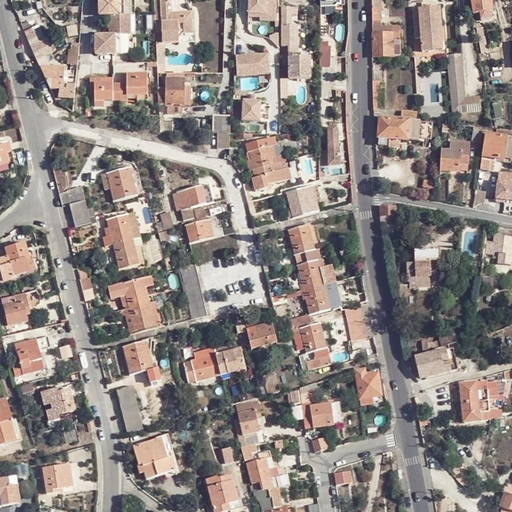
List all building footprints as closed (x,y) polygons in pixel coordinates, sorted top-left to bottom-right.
[(110,17),(126,16),(126,0),(99,0),(100,17),(110,17)] [(133,16),(138,16),(137,0),(126,0),(126,16),(133,16)] [(161,0),(162,22),(172,22),(171,0),(161,0)] [(250,0),(250,14),(268,16),(269,0),(250,0)] [(494,12),(492,0),(472,0),(475,14),(480,14),(481,22),(492,20),(491,12),(494,12)] [(312,60),(302,60),(298,60),(298,54),(298,26),(293,25),(293,15),(299,15),(299,7),(282,6),(282,46),(290,46),(289,80),(311,80),(312,60)] [(382,22),(381,9),(371,9),(372,22),(382,22)] [(425,52),(437,52),(437,45),(443,44),(444,44),(443,30),(437,31),(435,9),(416,10),(418,39),(424,39),(425,52)] [(132,35),(133,16),(126,16),(110,17),(109,36),(121,35),(130,35),(132,35)] [(29,19),(21,23),(31,47),(40,43),(29,19)] [(162,22),(163,43),(176,43),(186,42),(185,21),(172,22),(162,22)] [(372,22),(373,57),(402,57),(401,40),(393,40),(394,37),(401,37),(401,27),(382,27),(382,22),(372,22)] [(109,36),(97,36),(96,56),(120,56),(121,35),(109,36)] [(130,35),(121,35),(120,56),(129,56),(130,35)] [(31,47),(38,61),(55,54),(49,39),(40,43),(31,47)] [(163,51),(176,51),(176,43),(163,43),(163,51)] [(319,47),(319,69),(328,69),(328,48),(319,47)] [(79,65),(80,49),(74,48),(73,55),(71,55),(70,66),(78,65),(79,65)] [(482,112),(481,102),(480,98),(465,100),(461,54),(455,55),(448,56),(452,114),(482,112)] [(261,55),(253,56),(255,75),(261,74),(261,55)] [(242,56),(237,56),(238,75),(255,75),(253,56),(242,56)] [(422,58),(415,58),(416,74),(422,73),(423,74),(422,58)] [(41,69),(50,89),(60,89),(65,89),(65,85),(65,69),(41,69)] [(120,86),(119,101),(127,101),(127,95),(137,96),(148,96),(148,74),(127,74),(126,86),(120,86)] [(167,87),(160,87),(160,105),(167,105),(167,107),(168,107),(168,114),(182,114),(182,106),(185,106),(185,104),(185,87),(185,78),(167,78),(167,87)] [(103,101),(119,101),(120,86),(113,86),(113,79),(89,79),(89,88),(94,89),(94,95),(94,101),(103,101)] [(60,97),(75,99),(77,87),(65,85),(65,89),(60,89),(60,97)] [(243,101),(242,122),(263,123),(264,102),(243,101)] [(403,119),(419,121),(419,111),(404,110),(403,119)] [(213,132),(231,132),(232,115),(214,115),(213,132)] [(403,119),(380,117),(377,138),(380,138),(379,145),(387,146),(388,138),(418,141),(418,138),(420,121),(419,121),(403,119)] [(431,139),(433,122),(420,121),(418,138),(431,139)] [(483,127),(471,126),(470,142),(481,143),(483,127)] [(338,132),(329,132),(329,166),(338,166),(338,132)] [(231,134),(217,134),(217,150),(230,150),(231,134)] [(485,134),(482,155),(494,157),(504,158),(507,137),(485,134)] [(249,153),(252,152),(274,147),(273,139),(246,145),(248,153),(249,153)] [(451,142),(451,150),(461,151),(460,164),(467,164),(468,143),(451,142)] [(0,174),(5,174),(4,171),(9,170),(5,157),(10,155),(6,144),(0,145),(0,174)] [(249,171),(253,170),(279,164),(278,159),(285,158),(282,146),(274,147),(252,152),(249,153),(251,160),(247,161),(249,171)] [(441,150),(440,171),(459,171),(460,164),(461,151),(451,150),(441,150)] [(13,169),(10,155),(5,157),(9,170),(13,169)] [(494,157),(482,155),(480,170),(492,172),(494,157)] [(279,164),(253,170),(255,179),(252,180),(255,192),(271,189),(271,185),(283,182),(291,180),(288,170),(281,172),(279,164)] [(113,202),(114,202),(138,197),(132,167),(107,173),(113,202)] [(182,213),(195,209),(216,203),(211,184),(177,193),(182,213)] [(312,187),(316,205),(320,204),(317,185),(312,187)] [(68,192),(58,194),(62,207),(70,205),(86,201),(82,186),(73,189),(69,190),(68,190),(68,192)] [(286,212),(288,220),(318,213),(316,205),(312,187),(286,193),(290,211),(286,212)] [(399,187),(398,194),(410,196),(411,189),(399,187)] [(466,203),(473,204),(475,192),(467,191),(466,203)] [(88,209),(86,201),(70,205),(72,213),(88,209)] [(397,222),(396,206),(379,207),(379,223),(397,222)] [(74,220),(90,216),(88,209),(72,213),(74,220)] [(162,215),(163,222),(165,229),(165,230),(174,227),(171,213),(162,215)] [(106,220),(112,245),(134,240),(128,214),(106,220)] [(76,228),(92,224),(90,218),(90,216),(74,220),(76,228)] [(190,244),(191,244),(223,236),(221,227),(218,228),(216,219),(186,226),(190,244)] [(305,252),(316,250),(310,226),(288,231),(294,255),(305,252)] [(487,242),(485,255),(494,256),(495,252),(501,253),(499,264),(511,266),(511,260),(511,238),(495,236),(494,243),(487,242)] [(134,240),(112,245),(119,271),(141,265),(134,240)] [(4,250),(0,250),(0,274),(2,281),(13,279),(12,276),(33,270),(30,257),(28,257),(23,242),(3,247),(4,250)] [(439,249),(415,251),(417,279),(418,285),(418,288),(430,287),(430,277),(438,276),(437,261),(440,261),(439,249)] [(308,262),(318,259),(316,250),(305,252),(308,262)] [(296,265),(308,262),(305,252),(294,255),(296,265)] [(302,284),(303,291),(325,286),(339,282),(336,272),(323,275),(320,267),(318,259),(308,262),(296,265),(302,284)] [(180,267),(180,269),(182,275),(197,272),(195,264),(180,267)] [(78,272),(81,280),(88,279),(86,271),(78,272)] [(184,283),(199,279),(197,272),(182,275),(184,283)] [(482,276),(480,288),(492,288),(493,277),(482,276)] [(128,309),(151,303),(146,284),(151,283),(150,277),(123,284),(125,295),(128,309)] [(88,279),(81,280),(83,292),(90,290),(88,279)] [(186,290),(200,287),(199,279),(184,283),(186,290)] [(105,300),(114,298),(125,295),(123,284),(102,289),(105,300)] [(303,291),(305,298),(309,316),(331,310),(325,286),(303,291)] [(187,298),(203,294),(200,287),(186,290),(186,295),(187,298)] [(187,298),(189,304),(204,301),(203,294),(187,298)] [(25,295),(14,297),(15,304),(3,307),(7,326),(26,322),(24,310),(28,309),(25,295)] [(114,298),(117,312),(124,310),(128,309),(125,295),(114,298)] [(189,304),(191,312),(206,308),(204,301),(189,304)] [(156,302),(151,303),(157,328),(161,327),(156,302)] [(157,328),(151,303),(128,309),(124,310),(125,315),(130,314),(134,333),(157,328)] [(346,309),(352,341),(365,339),(359,307),(346,309)] [(191,312),(192,319),(208,316),(206,308),(191,312)] [(295,328),(298,328),(305,326),(303,318),(293,320),(295,328)] [(277,344),(275,335),(272,323),(255,327),(254,321),(245,324),(252,350),(277,344)] [(321,323),(299,329),(306,354),(328,348),(321,323)] [(325,323),(321,323),(328,348),(331,347),(325,323)] [(441,348),(457,343),(455,335),(439,340),(441,348)] [(36,340),(14,347),(23,375),(44,370),(36,340)] [(149,340),(122,347),(130,376),(155,370),(149,340)] [(228,352),(226,346),(214,349),(216,355),(222,376),(247,370),(241,348),(235,349),(228,352)] [(349,353),(352,362),(368,357),(366,349),(349,353)] [(458,370),(453,349),(417,358),(421,378),(458,370)] [(190,384),(222,376),(216,355),(184,363),(190,384)] [(302,372),(310,370),(307,358),(305,359),(304,355),(299,356),(302,372)] [(359,369),(354,370),(358,392),(360,400),(373,397),(382,396),(378,375),(366,377),(361,378),(359,369)] [(276,373),(264,374),(265,391),(277,391),(276,373)] [(480,421),(475,382),(458,384),(462,424),(480,421)] [(31,383),(15,387),(18,397),(33,393),(31,383)] [(72,384),(47,391),(50,404),(54,417),(75,412),(71,399),(76,398),(72,384)] [(135,393),(133,386),(116,390),(118,397),(135,393)] [(50,404),(47,391),(41,393),(44,405),(50,404)] [(298,391),(290,392),(292,405),(299,404),(298,391)] [(120,405),(136,400),(135,393),(118,397),(120,405)] [(360,400),(360,406),(374,403),(373,397),(360,400)] [(120,405),(122,413),(138,408),(136,400),(120,405)] [(5,401),(0,402),(0,444),(14,440),(10,421),(11,421),(5,401)] [(301,403),(305,429),(312,428),(309,406),(308,402),(301,403)] [(336,402),(309,406),(312,428),(339,425),(336,402)] [(247,413),(258,410),(257,403),(246,405),(247,413)] [(237,407),(241,426),(243,436),(262,431),(261,423),(264,422),(264,418),(260,419),(258,410),(247,413),(246,405),(237,407)] [(124,419),(140,415),(138,408),(122,413),(124,419)] [(124,419),(126,427),(142,422),(140,415),(124,419)] [(59,418),(48,421),(50,429),(60,427),(59,418)] [(127,433),(144,429),(142,422),(126,427),(127,433)] [(75,427),(79,444),(87,442),(82,425),(75,427)] [(74,432),(63,435),(66,445),(77,443),(74,432)] [(167,454),(171,453),(167,434),(162,435),(167,454)] [(311,443),(315,453),(327,449),(324,439),(311,443)] [(143,465),(145,473),(147,480),(175,472),(172,459),(167,460),(162,440),(133,448),(138,465),(138,466),(143,465)] [(221,448),(222,462),(231,461),(230,447),(221,448)] [(263,490),(277,488),(288,486),(283,465),(274,468),(269,451),(258,453),(260,461),(265,459),(271,479),(261,482),(263,490)] [(253,484),(261,482),(271,479),(265,459),(260,461),(247,464),(253,484)] [(69,466),(43,470),(47,495),(62,493),(62,490),(72,488),(69,466)] [(454,474),(460,486),(471,481),(465,469),(454,474)] [(333,472),(335,485),(350,482),(348,470),(333,472)] [(206,479),(213,510),(226,507),(227,510),(238,507),(230,475),(217,478),(216,476),(206,479)] [(13,478),(0,479),(0,499),(0,500),(1,506),(17,504),(13,478)] [(511,511),(511,485),(507,483),(503,490),(502,492),(508,496),(504,506),(500,511),(511,511)] [(280,505),(277,488),(263,490),(262,491),(258,491),(261,511),(262,511),(267,511),(274,510),(273,506),(280,505)]
